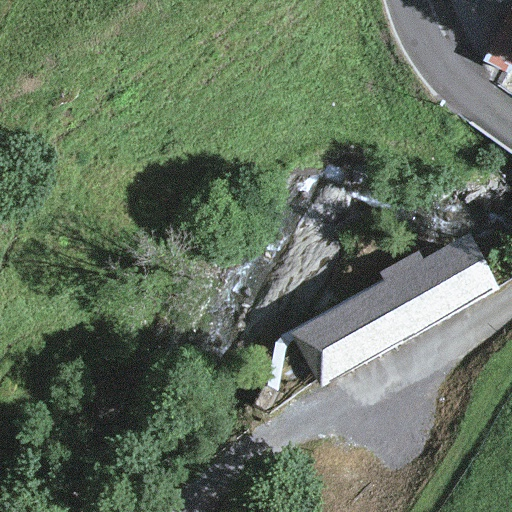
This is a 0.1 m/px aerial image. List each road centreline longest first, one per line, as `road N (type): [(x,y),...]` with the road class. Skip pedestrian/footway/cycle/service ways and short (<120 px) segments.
road 1 (track): [(511,298),(263,446),(187,511)]
road 2 (tertiary): [(511,121),(463,87),(426,42),(411,0)]
